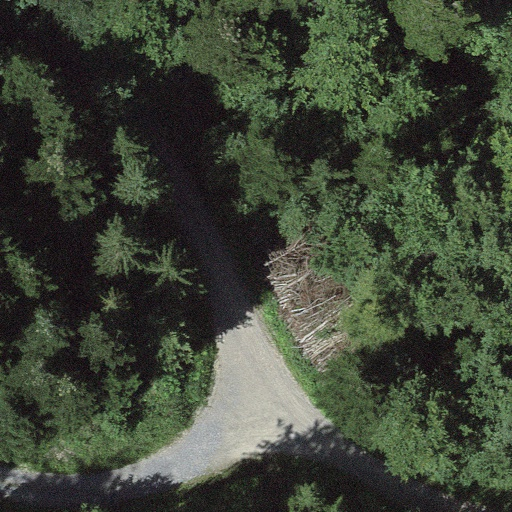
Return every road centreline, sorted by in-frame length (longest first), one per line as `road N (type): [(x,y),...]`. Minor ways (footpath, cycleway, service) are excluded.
road 1 (track): [(444,511),(272,406),(160,145)]
road 2 (track): [(272,406),(206,449),(79,496),(0,485)]
road 3 (track): [(160,145),(87,61),(7,0)]
